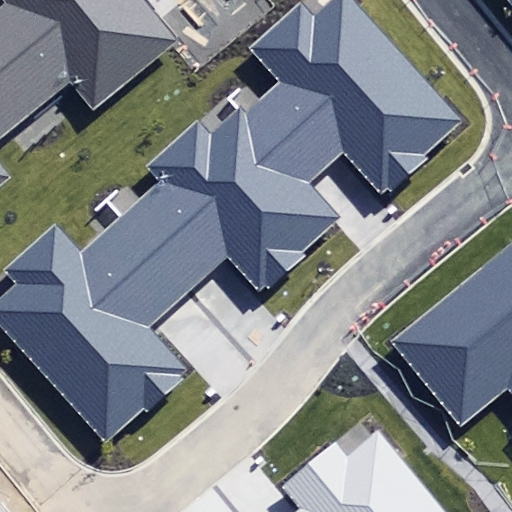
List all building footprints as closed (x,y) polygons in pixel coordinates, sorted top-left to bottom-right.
[(2,0),(6,3),(0,7),(0,83),(27,117),(70,82),(93,109),(177,42),(143,0),(2,0)] [(246,112),(310,184),(344,153),(380,194),(388,187),(392,192),(429,159),(425,154),(461,121),(351,0),(331,0),(313,16),(300,2),(249,48),(279,82),(246,112)] [(0,164),(0,138),(27,117),(0,83),(0,186),(11,178),(0,164)] [(339,217),(310,184),(246,112),(241,107),(210,135),(198,120),(146,166),(160,181),(121,216),(189,291),(228,256),(258,290),(264,284),(268,289),(306,255),(302,250),(339,217)] [(149,327),(189,291),(121,216),(81,252),(55,224),(4,270),(16,283),(0,298),(0,325),(105,442),(143,407),(147,412),(184,379),(180,375),(186,369),(149,327)] [(508,388),(511,393),(511,245),(391,341),(460,427),(508,388)] [(300,509),(296,511),(444,511),(378,432),(349,457),(337,442),(282,487),(300,509)]
